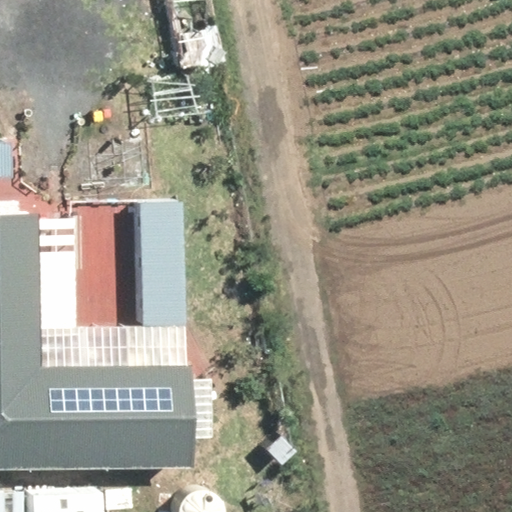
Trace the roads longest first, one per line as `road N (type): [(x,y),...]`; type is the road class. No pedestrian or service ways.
road 1 (track): [(254,0),(351,511)]
road 2 (unknown): [(11,0),(51,48),(81,156)]
